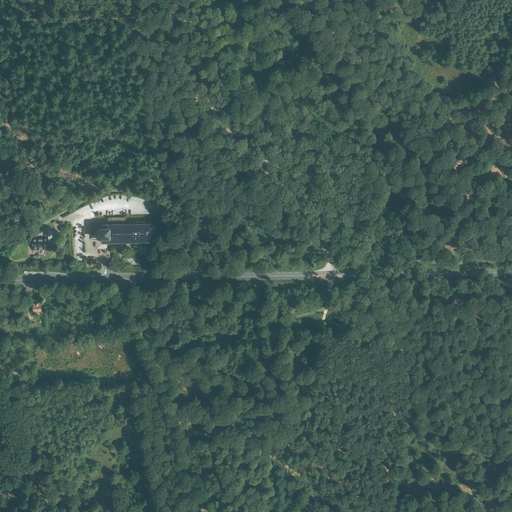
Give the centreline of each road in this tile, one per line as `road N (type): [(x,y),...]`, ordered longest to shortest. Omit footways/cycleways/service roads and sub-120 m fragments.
road 1 (primary): [(0,280),(290,276)]
road 2 (track): [(188,16),(0,20)]
road 3 (track): [(185,0),(208,101),(253,160)]
road 4 (track): [(326,308),(316,385),(270,452)]
road 5 (track): [(185,436),(126,303)]
road 6 (primary): [(389,274),(511,272)]
